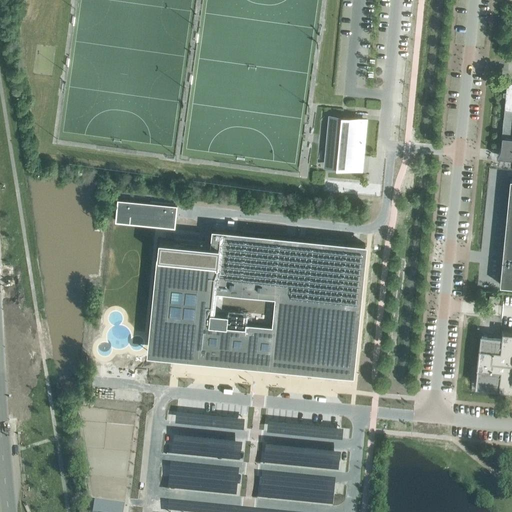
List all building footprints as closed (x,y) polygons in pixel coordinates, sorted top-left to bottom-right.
[(511,82),(507,82),(499,156),(511,157),(511,82)] [(361,155),(364,120),(364,119),(342,117),(333,116),(329,165),(338,166),(350,167),(359,168),(360,155),(361,155)] [(511,177),(509,177),(499,284),(511,284),(511,177)] [(175,226),(177,204),(118,198),(116,220),(175,226)] [(160,237),(150,333),(174,335),(172,354),(242,361),(243,349),(259,351),(258,358),(267,359),(268,352),(353,360),(365,243),(213,228),(211,243),(160,237)] [(497,336),(492,336),(492,333),(487,334),(488,335),(483,335),(482,335),(482,336),(481,336),(481,344),(481,347),(478,347),(476,367),(479,367),(478,370),(476,382),(477,383),(477,384),(478,384),(494,386),(498,386),(498,388),(511,389),(511,330),(502,330),(501,337),(497,337),(497,336)]
